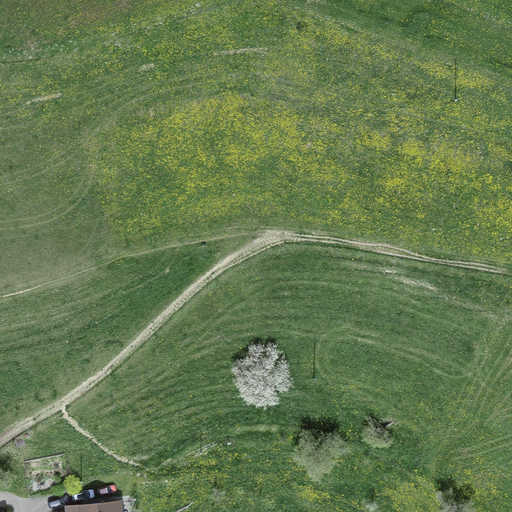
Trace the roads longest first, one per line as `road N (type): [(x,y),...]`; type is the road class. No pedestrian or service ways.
road 1 (track): [(511,272),(331,240),(264,237),(73,267),(0,293)]
road 2 (track): [(415,462),(304,423),(244,418),(205,423),(120,482),(73,494)]
road 3 (track): [(0,440),(95,377),(174,301),(264,237)]
